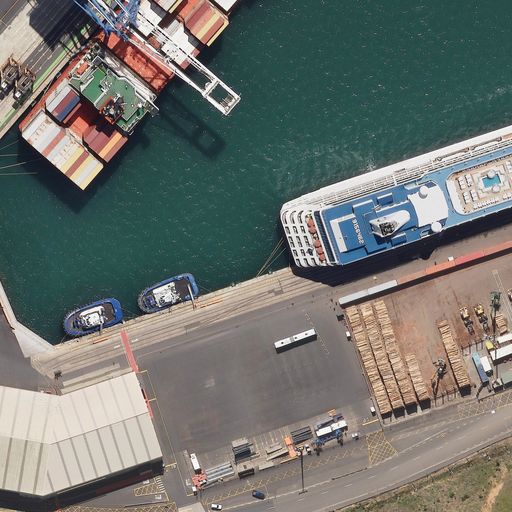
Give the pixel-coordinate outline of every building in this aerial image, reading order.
[(511,353),(511,344),(491,353),(494,361),(511,353)] [(511,360),(506,363),(508,370),(500,373),(505,384),(511,381),(511,360)] [(55,495),(162,457),(135,381),(131,370),(59,396),(28,391),(0,386),(0,492),(7,494),(42,500),(50,497),(55,495)] [(500,377),(492,380),(495,388),(503,385),(500,377)] [(191,389),(177,393),(181,405),(195,400),(191,389)]
